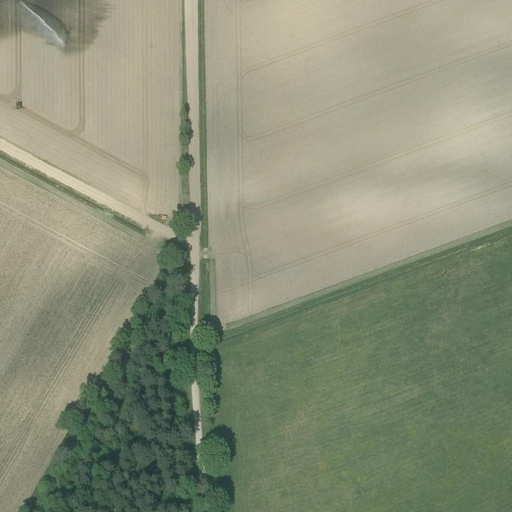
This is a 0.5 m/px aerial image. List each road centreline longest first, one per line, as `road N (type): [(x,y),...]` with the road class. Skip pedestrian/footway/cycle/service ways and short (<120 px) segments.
road 1 (track): [(206,511),(192,366),(192,0)]
road 2 (track): [(195,247),(0,146)]
